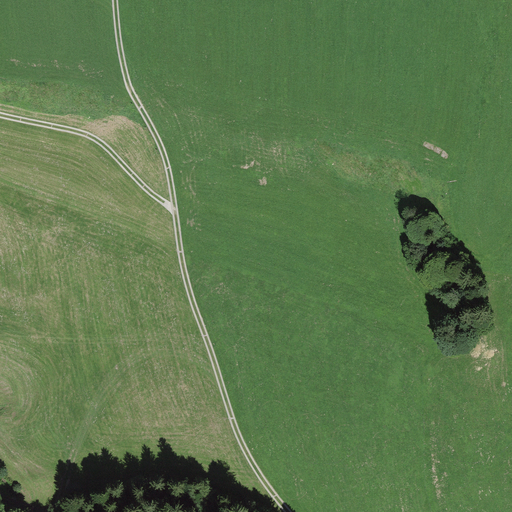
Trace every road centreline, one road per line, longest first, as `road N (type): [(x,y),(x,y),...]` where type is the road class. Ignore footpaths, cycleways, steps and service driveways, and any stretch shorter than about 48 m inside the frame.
road 1 (track): [(288,511),(234,426),(182,264),(164,154),(127,82),(115,0)]
road 2 (track): [(0,114),(91,136),(175,209)]
